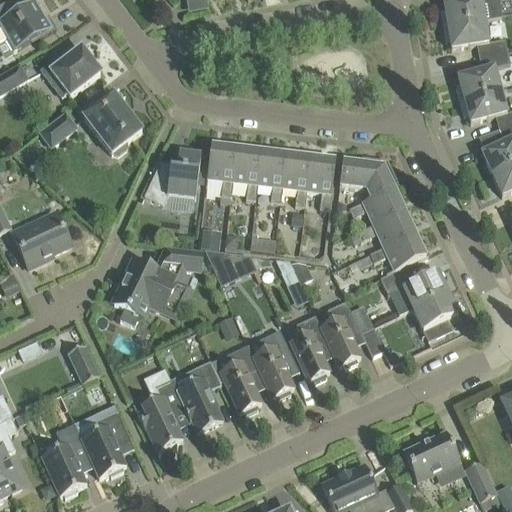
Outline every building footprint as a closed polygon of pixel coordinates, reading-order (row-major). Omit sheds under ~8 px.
[(8,42),(5,43),(13,56),(16,54),(16,53),(34,43),(35,45),(56,32),(48,19),(44,21),(34,4),(24,10),(17,0),(14,0),(0,8),(0,32),(1,31),(8,42)] [(497,0),(468,0),(468,2),(443,6),(445,15),(441,16),(443,31),(486,23),(486,24),(501,21),(497,0)] [(476,49),(479,62),(507,56),(505,44),(490,47),(486,24),(486,23),(443,31),(446,46),(450,45),(451,54),(476,49)] [(41,75),(62,101),(66,97),(69,101),(85,90),(100,77),(81,52),(67,63),(63,58),(41,75)] [(456,91),(460,106),(501,94),(495,72),(510,68),(507,56),(479,62),(482,75),(457,81),(460,90),(456,91)] [(0,80),(0,99),(27,83),(19,70),(0,80)] [(495,121),(499,134),(511,128),(511,116),(508,117),(501,94),(460,106),(464,120),(468,119),(470,128),(495,121)] [(99,143),(111,158),(117,161),(127,153),(127,146),(141,135),(113,98),(97,110),(83,121),(99,143)] [(40,138),(51,152),(76,132),(65,118),(40,138)] [(481,157),(491,179),(511,169),(511,128),(499,134),(504,146),(481,157)] [(221,201),(231,202),(232,187),(236,153),(221,151),(221,148),(211,147),(205,193),(207,193),(208,184),(222,186),(221,201)] [(236,150),(236,153),(232,187),(247,189),(245,204),(255,205),(257,190),(261,156),(246,154),(246,151),(236,150)] [(272,192),(270,207),(280,208),(281,194),(285,159),(270,157),(270,154),(261,153),(261,156),(257,190),(272,192)] [(294,210),(304,211),(306,196),(310,162),(295,160),(295,157),(286,156),(285,159),(281,194),(296,196),(294,210)] [(143,202),(163,211),(168,200),(195,204),(201,160),(178,157),(176,175),(170,174),(160,169),(161,167),(160,167),(143,202)] [(321,198),(319,213),(329,214),(335,165),(319,163),(320,160),(310,159),(310,162),(306,196),(321,198)] [(366,196),(369,204),(394,194),(399,192),(387,166),(362,162),(361,168),(342,166),(339,192),(366,196)] [(511,195),(511,169),(491,179),(501,201),(511,195)] [(394,194),(369,204),(349,214),(353,223),(366,217),(372,230),(406,215),(403,206),(400,208),(394,194)] [(337,207),(336,219),(346,215),(347,208),(337,207)] [(0,238),(11,233),(0,209),(0,238)] [(407,215),(406,215),(372,230),(350,241),(354,249),(376,239),(383,253),(417,237),(413,229),(410,230),(404,217),(407,215)] [(46,265),(45,263),(71,251),(57,221),(40,229),(38,225),(11,237),(28,273),(46,265)] [(200,253),(219,255),(221,235),(202,233),(200,253)] [(421,253),(415,239),(417,238),(417,237),(383,253),(370,259),(374,268),(387,262),(393,275),(385,279),(386,280),(406,270),(428,260),(424,251),(421,253)] [(250,254),(274,256),(275,244),(251,241),(250,254)] [(301,258),(320,260),(321,247),(303,245),(301,258)] [(170,270),(200,274),(202,258),(172,255),(170,270)] [(223,257),(204,255),(220,291),(235,285),(223,257)] [(162,277),(134,264),(114,308),(124,313),(119,324),(134,331),(139,320),(143,321),(149,309),(163,315),(169,303),(180,308),(186,293),(176,288),(180,279),(164,272),(162,277)] [(291,268),(301,289),(313,283),(306,269),(298,268),(291,268)] [(403,293),(413,314),(447,298),(437,276),(414,287),(406,270),(386,280),(380,283),(388,300),(403,293)] [(282,279),(287,290),(297,285),(292,275),(282,279)] [(0,283),(0,288),(6,301),(20,295),(12,278),(0,283)] [(457,319),(447,298),(413,314),(428,346),(445,338),(440,327),(457,319)] [(333,328),(321,333),(330,354),(339,372),(360,362),(352,344),(361,339),(360,338),(346,307),(327,316),(333,328)] [(302,342),(289,347),(299,368),(308,386),(313,384),(314,386),(320,383),(326,380),(325,378),(329,376),(325,367),(321,358),(330,354),(321,333),(320,334),(315,321),(296,330),(302,342)] [(231,323),(219,328),(227,344),(238,339),(231,323)] [(41,356),(73,341),(69,332),(37,347),(41,356)] [(197,337),(204,352),(216,346),(209,332),(197,337)] [(373,332),(360,338),(361,339),(372,362),(384,357),(373,332)] [(264,357),(253,362),(263,384),(263,385),(267,394),(271,403),(276,401),(278,403),(284,400),(290,397),(289,395),(294,393),(289,383),(285,374),(295,369),(287,351),(279,335),(259,345),(264,357)] [(68,358),(82,389),(99,382),(84,350),(68,358)] [(231,370),(215,377),(220,387),(223,385),(230,400),(239,418),(244,416),(245,418),(251,415),(257,413),(256,410),(261,408),(257,398),(253,390),(253,389),(263,384),(253,362),(252,362),(247,350),(226,360),(231,370)] [(199,384),(175,395),(182,410),(190,428),(192,427),(197,438),(223,426),(216,413),(214,412),(214,408),(216,408),(210,395),(221,390),(220,387),(215,377),(211,368),(210,366),(194,373),(199,384)] [(171,415),(182,410),(175,395),(170,386),(155,392),(160,402),(142,411),(143,415),(137,418),(144,434),(147,433),(157,456),(183,445),(176,430),(171,429),(172,424),(174,423),(171,415)] [(97,436),(80,443),(90,464),(99,483),(109,479),(111,482),(124,476),(122,472),(126,471),(117,452),(130,446),(117,418),(97,427),(97,436)] [(9,441),(18,436),(11,422),(0,427),(0,505),(3,505),(1,501),(21,492),(6,459),(15,454),(9,441)] [(78,470),(90,464),(80,443),(74,429),(56,437),(62,452),(41,461),(59,501),(64,499),(65,502),(77,497),(76,494),(87,489),(78,470)] [(403,460),(401,462),(405,471),(408,469),(410,475),(416,488),(435,479),(460,468),(454,455),(446,437),(402,457),(403,460)] [(464,475),(479,507),(496,500),(481,467),(464,475)] [(321,490),(329,508),(331,511),(362,511),(363,511),(363,509),(362,506),(378,499),(373,488),(364,470),(321,490)] [(412,511),(399,489),(385,497),(393,511),(412,511)]
